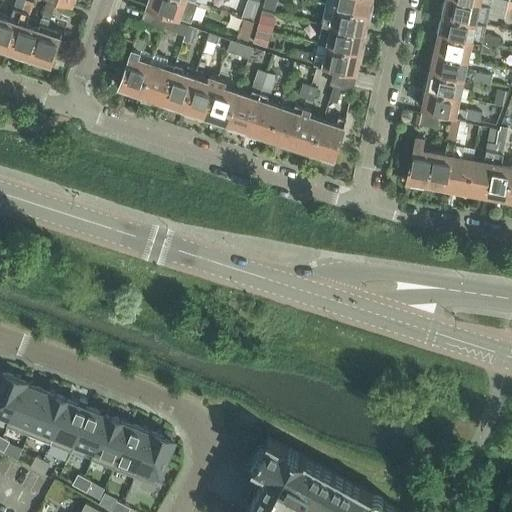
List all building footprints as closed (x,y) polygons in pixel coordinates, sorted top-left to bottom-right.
[(15,0),(10,17),(0,13),(0,45),(9,49),(26,0),(25,0),(15,0)] [(26,0),(9,49),(29,56),(39,27),(27,23),(34,3),(26,0)] [(184,8),(186,0),(149,0),(148,6),(190,20),(193,11),(184,8)] [(275,11),(277,0),(266,0),(264,8),(275,11)] [(372,1),(372,0),(327,0),(327,4),(372,14),(374,5),(372,1)] [(505,8),(468,0),(445,0),(445,5),(443,6),(441,14),(486,24),(488,13),(504,16),(505,8)] [(468,0),(505,8),(506,8),(507,0),(506,0),(468,0)] [(39,27),(29,56),(40,59),(41,61),(46,63),(48,62),(52,63),(54,55),(63,58),(68,44),(59,41),(63,30),(49,25),(55,5),(47,3),(39,27)] [(327,4),(323,24),(365,34),(367,25),(370,23),(372,14),(327,4)] [(147,10),(142,22),(164,29),(168,17),(147,10)] [(486,24),(441,14),(440,20),(441,23),(439,32),(495,44),(498,45),(500,36),(483,33),(486,24)] [(272,31),(275,19),(263,16),(260,29),(272,31)] [(170,29),(186,34),(189,25),(173,19),(170,29)] [(248,19),(241,38),(249,40),(255,22),(248,19)] [(323,24),(318,44),(363,54),(366,44),(364,41),(365,34),(323,24)] [(192,43),(198,27),(189,25),(186,34),(184,40),(192,43)] [(272,33),(259,30),(256,42),(269,47),(272,33)] [(221,35),(211,32),(208,39),(218,43),(221,35)] [(435,43),(433,51),(467,58),(470,48),(493,53),(495,44),(439,32),(437,41),(435,43)] [(250,56),(254,46),(238,41),(235,51),(250,56)] [(362,62),(363,54),(318,44),(316,54),(297,49),(295,56),(314,63),(357,72),(358,64),(362,62)] [(142,94),(153,62),(140,57),(142,50),(133,48),(120,86),(130,90),(132,92),(137,94),(139,93),(142,94)] [(465,68),(467,58),(433,51),(432,58),(433,60),(431,70),(473,79),(475,71),(465,68)] [(156,54),(153,62),(142,94),(144,95),(145,97),(151,99),(153,98),(163,101),(176,64),(169,62),(170,59),(156,54)] [(182,107),(185,108),(196,76),(182,71),(184,67),(176,64),(163,101),(172,104),(174,107),(179,109),(182,107)] [(254,85),(263,88),(269,71),(260,69),(254,85)] [(426,81),(425,89),(459,96),(462,86),(472,88),(473,79),(431,70),(429,79),(426,81)] [(269,71),(263,88),(271,91),(277,74),(269,71)] [(336,72),(332,84),(336,85),(331,100),(338,102),(343,88),(353,91),(356,77),(336,72)] [(197,112),(206,115),(219,78),(210,75),(209,80),(196,76),(185,108),(187,109),(188,111),(194,113),(197,112)] [(227,81),(219,78),(206,115),(215,118),(216,121),(222,123),(225,121),(227,122),(238,90),(225,86),(227,81)] [(300,95),(307,98),(312,85),(304,83),(300,95)] [(319,88),(312,85),(307,98),(315,100),(319,88)] [(457,106),(459,96),(425,89),(423,95),(425,97),(423,107),(486,121),(488,112),(457,106)] [(498,89),(494,104),(502,106),(505,91),(498,89)] [(240,126),(249,130),(262,93),(253,90),(252,94),(238,90),(227,122),(230,123),(231,126),(237,128),(240,126)] [(270,95),(262,93),(249,130),(259,133),(260,135),(265,137),(268,136),(270,137),(281,104),(268,100),(270,95)] [(294,109),(281,104),(270,137),(272,138),(274,140),(280,142),(282,141),(291,144),(304,107),(296,104),(294,109)] [(313,110),(304,107),(291,144),(301,147),(302,149),(309,152),(311,150),(313,151),(324,119),(311,115),(313,110)] [(439,128),(442,116),(423,112),(421,124),(439,128)] [(338,124),(324,119),(313,151),(316,152),(317,154),(323,156),(326,155),(335,158),(346,126),(345,126),(347,119),(340,117),(338,124)] [(438,186),(448,188),(456,144),(461,120),(451,119),(445,152),(434,150),(427,186),(436,188),(438,186)] [(511,164),(502,163),(509,126),(500,124),(499,129),(487,195),(497,197),(498,200),(506,201),(511,171),(511,164)] [(485,160),(474,158),(467,194),(476,195),(478,194),(487,195),(499,129),(491,128),(485,160)] [(427,186),(434,150),(423,148),(425,138),(417,137),(407,180),(416,182),(418,184),(427,186)] [(456,144),(448,188),(456,189),(458,192),(467,194),(474,158),(475,148),(456,144)] [(26,380),(3,372),(0,380),(0,417),(9,421),(7,425),(8,426),(26,380)] [(27,381),(26,380),(8,426),(29,434),(46,390),(26,382),(27,381)] [(67,399),(46,390),(29,434),(50,442),(67,399)] [(79,403),(67,399),(50,442),(71,451),(89,407),(86,406),(88,402),(80,399),(79,403)] [(110,415),(89,407),(71,451),(72,451),(76,442),(95,450),(92,459),(93,459),(110,415)] [(131,424),(110,415),(93,459),(114,467),(131,424)] [(151,432),(131,424),(114,467),(135,476),(153,430),(152,430),(151,432)] [(164,435),(153,430),(135,476),(157,485),(175,439),(172,438),(173,434),(166,431),(164,435)] [(0,448),(5,451),(11,441),(3,437),(0,443),(0,448)] [(403,511),(404,511),(269,438),(254,464),(268,471),(246,511),(403,511)] [(44,459),(37,455),(31,466),(38,470),(44,459)] [(45,474),(51,463),(44,459),(38,470),(45,474)] [(86,477),(79,473),(73,484),(80,488),(86,477)] [(87,492),(93,481),(86,477),(80,488),(87,492)] [(119,511),(124,504),(117,500),(111,511),(113,511),(119,511)] [(104,511),(87,502),(80,511),(104,511)]
